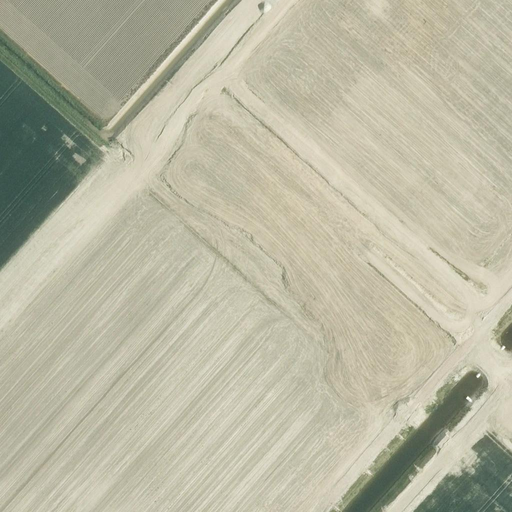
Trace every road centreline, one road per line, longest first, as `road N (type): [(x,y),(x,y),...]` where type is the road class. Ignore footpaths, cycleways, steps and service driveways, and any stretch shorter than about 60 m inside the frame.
road 1 (unclassified): [(213,64),(492,313)]
road 2 (unclassified): [(465,344),(187,94)]
road 3 (unclassified): [(187,94),(0,296)]
road 4 (unclassified): [(465,344),(315,511)]
road 5 (unclassified): [(396,511),(510,384)]
